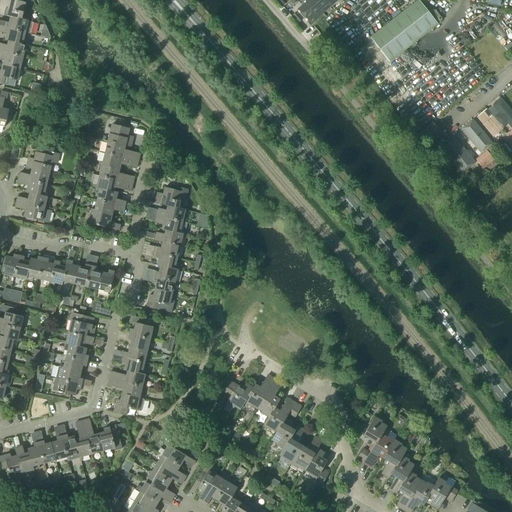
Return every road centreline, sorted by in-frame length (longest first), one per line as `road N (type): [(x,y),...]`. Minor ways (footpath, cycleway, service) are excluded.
road 1 (primary): [(511,405),(173,0)]
road 2 (residential): [(0,434),(92,404),(112,324),(129,307),(137,273),(128,257)]
road 3 (residential): [(375,511),(348,495),(335,421),(323,401),(245,351)]
road 4 (residential): [(128,257),(0,236)]
